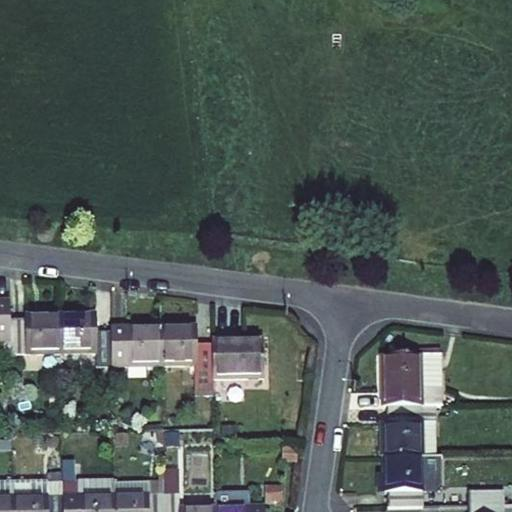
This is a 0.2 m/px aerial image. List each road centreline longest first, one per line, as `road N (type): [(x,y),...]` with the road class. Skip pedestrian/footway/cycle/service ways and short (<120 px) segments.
road 1 (residential): [(0,253),(347,299)]
road 2 (residential): [(314,511),(347,299)]
road 3 (residential): [(347,299),(511,321)]
